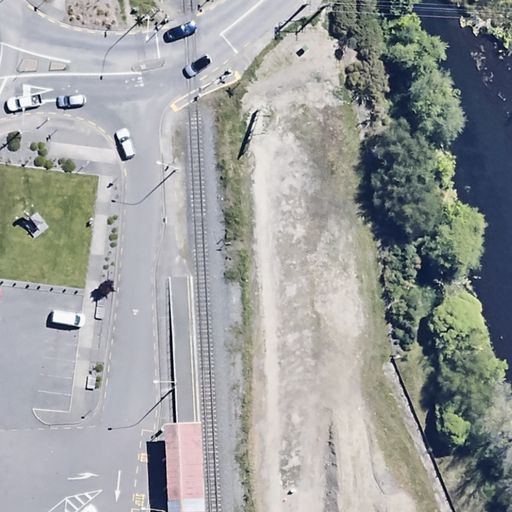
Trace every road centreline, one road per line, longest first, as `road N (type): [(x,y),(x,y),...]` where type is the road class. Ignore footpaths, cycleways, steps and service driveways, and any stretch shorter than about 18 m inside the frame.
road 1 (residential): [(0,22),(147,71)]
road 2 (unknown): [(4,453),(40,305)]
road 3 (residential): [(147,71),(91,88),(0,97)]
road 4 (residential): [(260,0),(191,57),(147,71)]
